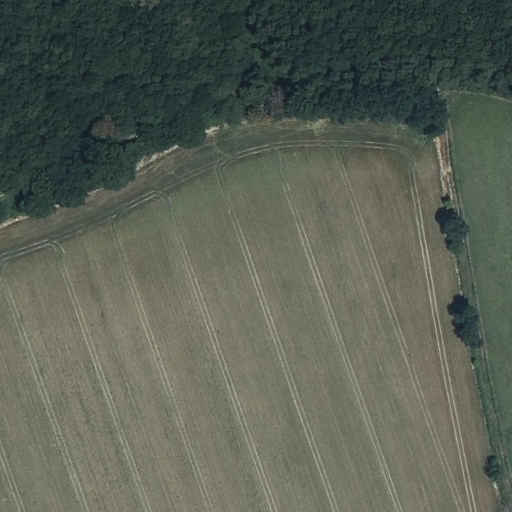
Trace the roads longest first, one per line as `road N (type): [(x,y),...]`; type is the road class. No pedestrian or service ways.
road 1 (track): [(511,93),(472,84),(296,84),(0,193)]
road 2 (track): [(511,503),(429,84)]
